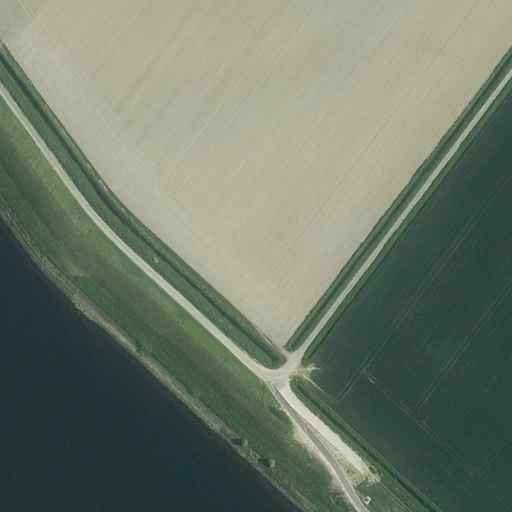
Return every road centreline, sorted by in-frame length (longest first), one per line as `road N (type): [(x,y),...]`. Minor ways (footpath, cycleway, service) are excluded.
road 1 (unclassified): [(272,386),(91,214),(0,87)]
road 2 (unclassified): [(272,386),(511,70)]
